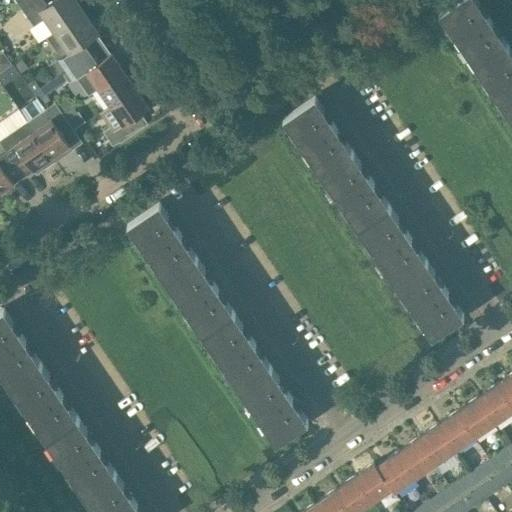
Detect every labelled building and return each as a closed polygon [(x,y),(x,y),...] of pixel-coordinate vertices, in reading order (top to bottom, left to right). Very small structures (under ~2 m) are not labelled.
[(44,0),(29,0),(21,6),(28,16),(34,25),(46,17),(55,30),(84,10),(77,0),(52,0),(47,3),(44,0)] [(452,0),(439,9),(476,64),(508,42),(479,0),(452,0)] [(50,33),(45,37),(54,49),(50,52),(56,60),(47,66),(55,76),(84,56),(96,48),(89,38),(91,36),(99,31),(84,10),(55,30),(50,33)] [(511,47),(508,42),(476,64),(511,117),(511,47)] [(55,76),(41,86),(45,91),(66,76),(70,81),(76,76),(88,94),(99,87),(125,69),(112,51),(105,56),(102,58),(96,48),(84,56),(55,76)] [(2,52),(0,53),(0,70),(10,64),(2,52)] [(22,58),(15,63),(21,71),(28,66),(22,58)] [(14,63),(0,72),(0,80),(2,84),(20,72),(14,63)] [(125,69),(99,87),(111,105),(137,87),(125,69)] [(111,105),(99,113),(108,125),(101,129),(113,147),(148,123),(140,112),(150,105),(137,87),(111,105)] [(284,115),(320,169),(353,147),(316,93),(284,115)] [(37,96),(19,108),(55,160),(64,154),(60,149),(70,143),(78,137),(84,132),(72,114),(67,118),(63,111),(55,101),(45,108),(37,96)] [(73,105),(63,111),(67,118),(72,114),(77,111),(73,105)] [(18,108),(0,120),(0,139),(17,165),(23,174),(33,167),(33,168),(41,162),(45,167),(55,160),(19,108),(18,108)] [(0,190),(14,181),(8,171),(17,165),(0,139),(0,190)] [(390,202),(353,147),(320,169),(357,224),(390,202)] [(197,255),(160,200),(127,222),(165,277),(197,255)] [(357,224),(394,278),(427,256),(390,202),(357,224)] [(197,255),(165,277),(202,331),(234,309),(197,255)] [(464,311),(427,256),(394,278),(432,333),(464,311)] [(0,307),(0,368),(9,382),(41,360),(4,305),(0,307)] [(234,309),(202,331),(239,386),(272,364),(234,309)] [(79,414),(41,360),(9,382),(46,436),(79,414)] [(272,364),(239,386),(276,440),(308,418),(272,364)] [(511,369),(496,381),(511,403),(511,369)] [(511,403),(496,381),(477,394),(495,421),(511,409),(511,403)] [(477,394),(457,407),(475,435),(495,421),(477,394)] [(457,407),(437,421),(451,441),(456,448),(475,435),(457,407)] [(83,491),(116,469),(79,414),(46,436),(83,491)] [(437,421),(417,434),(421,441),(436,462),(456,448),(451,441),(437,421)] [(417,434),(397,448),(416,475),(436,462),(421,441),(417,434)] [(511,446),(510,443),(498,450),(505,460),(511,455),(511,446)] [(397,448),(378,462),(394,485),(393,485),(396,489),(416,475),(397,448)] [(490,456),(479,464),(485,474),(497,466),(490,456)] [(375,458),(354,473),(373,499),(393,485),(394,485),(378,462),(375,458)] [(511,464),(511,463),(500,470),(507,481),(511,476),(511,464)] [(144,511),(116,469),(83,491),(97,511),(144,511)] [(470,470),(459,477),(466,487),(477,479),(470,470)] [(354,473),(334,486),(351,511),(354,511),(373,499),(354,473)] [(491,476),(480,484),(487,494),(498,486),(491,476)] [(450,483),(439,491),(446,501),(457,493),(450,483)] [(351,511),(334,486),(314,500),(322,511),(351,511)] [(472,490),(460,497),(467,507),(478,500),(472,490)] [(431,497),(419,504),(424,511),(429,511),(437,507),(431,497)] [(460,497),(440,511),(460,511),(467,507),(460,497)] [(322,511),(314,500),(296,511),(322,511)]
